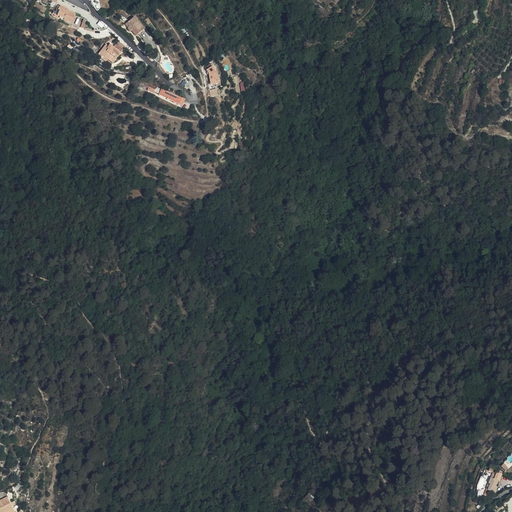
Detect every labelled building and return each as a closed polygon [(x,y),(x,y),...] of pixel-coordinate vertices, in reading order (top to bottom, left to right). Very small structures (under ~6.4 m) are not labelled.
[(67,9),(59,5),(57,11),(60,12),(58,17),(73,23),(77,14),(67,10),(67,9)] [(145,29),(136,17),(126,24),(129,27),(128,29),(129,30),(130,31),(132,30),(136,35),(145,29)] [(99,54),(102,58),(104,56),(114,64),(122,54),(111,45),(109,47),(108,49),(105,47),(99,54)] [(104,56),(102,58),(101,59),(112,67),(114,64),(104,56)] [(210,74),(210,81),(217,81),(217,73),(212,66),(207,70),(210,74)] [(180,101),(181,98),(162,89),(160,94),(174,101),(175,99),(180,101)] [(494,479),(493,478),(490,478),(486,491),(493,493),(495,486),(498,487),(499,480),(501,473),(498,472),(496,477),(494,477),(494,479)] [(0,511),(14,511),(7,497),(0,501),(0,511)]
